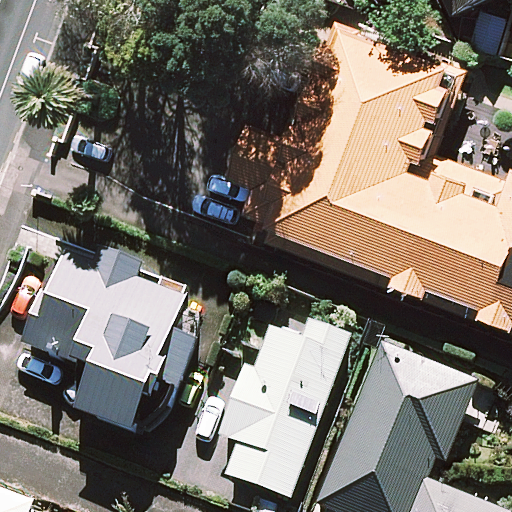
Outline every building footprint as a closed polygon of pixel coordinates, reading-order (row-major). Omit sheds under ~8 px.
[(464,0),(472,14),(505,0),(464,0)] [(347,22),(271,210),(511,305),(511,155),(436,125),(459,67),(347,22)] [(220,307),(23,232),(0,294),(0,390),(167,452),(220,307)] [(364,343),(274,309),(214,474),(304,506),(364,343)] [(482,389),(388,350),(322,507),(334,511),(492,511),(450,494),(482,389)] [(0,484),(0,511),(58,511),(60,506),(0,484)]
